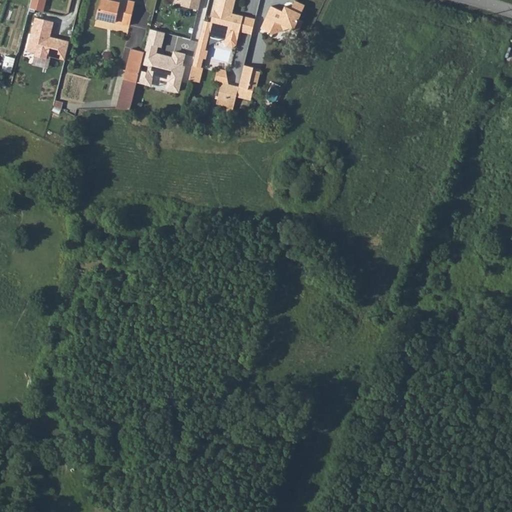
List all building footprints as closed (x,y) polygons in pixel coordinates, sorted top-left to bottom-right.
[(45,10),(47,0),(31,0),(30,7),(45,10)] [(99,0),(95,17),(129,25),(135,2),(125,0),(120,0),(120,2),(111,0),(99,0)] [(241,29),(245,14),(234,11),(231,10),(232,5),(235,6),(236,0),(217,0),(212,22),(204,20),(193,64),(202,67),(209,36),(225,39),(225,42),(228,47),(233,48),(237,45),(241,29)] [(249,0),(248,9),(259,11),(260,0),(249,0)] [(292,26),(302,31),(306,21),(301,18),(308,4),(298,0),(297,0),(296,3),(295,2),(291,8),(287,6),(284,11),(273,6),(263,28),(275,33),(292,26)] [(254,32),(257,17),(245,14),(241,29),(254,32)] [(35,17),(27,48),(35,50),(34,55),(46,58),(47,55),(64,59),(69,41),(57,38),(55,40),(49,38),(53,22),(35,17)] [(150,27),(146,42),(157,44),(161,45),(165,30),(150,27)] [(157,44),(146,42),(144,51),(141,62),(149,64),(147,70),(140,68),(137,79),(150,83),(153,72),(161,74),(161,77),(169,79),(167,87),(178,90),(185,64),(182,63),(185,52),(174,50),(173,56),(155,52),(157,44)] [(129,79),(137,81),(137,79),(140,68),(141,62),(144,51),(131,48),(124,78),(129,79)] [(6,55),(3,69),(12,71),(15,56),(6,55)] [(256,65),(246,63),(238,86),(242,87),(256,88),(257,83),(260,84),(263,70),(256,68),(256,65)] [(218,96),(235,100),(238,86),(228,84),(226,71),(218,69),(215,80),(222,82),(218,96)] [(125,95),(133,97),(137,81),(129,79),(125,95)] [(54,95),(56,86),(49,85),(47,94),(54,95)]
